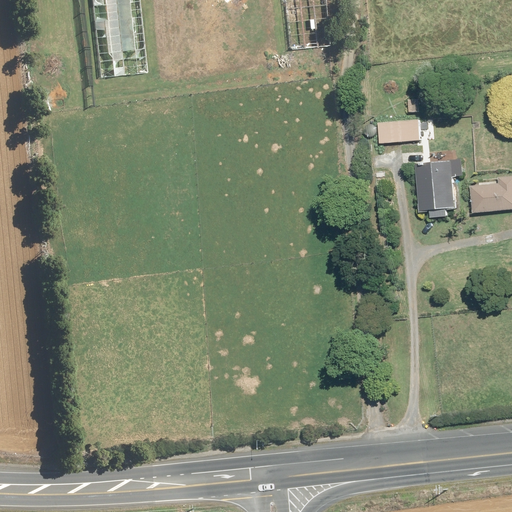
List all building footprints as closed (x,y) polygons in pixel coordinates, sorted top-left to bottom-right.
[(147,73),(138,0),(90,0),(99,78),(147,73)] [(273,52),(267,0),(222,0),(229,56),(273,52)] [(316,0),(284,0),(289,51),(321,48),(316,0)] [(424,141),(422,121),(381,124),(383,145),(424,141)] [(466,177),(465,160),(427,164),(428,169),(420,169),(424,212),(434,211),(434,219),(450,218),(449,210),(458,209),(455,178),(466,177)] [(511,209),(511,180),(473,186),(477,214),(511,209)]
